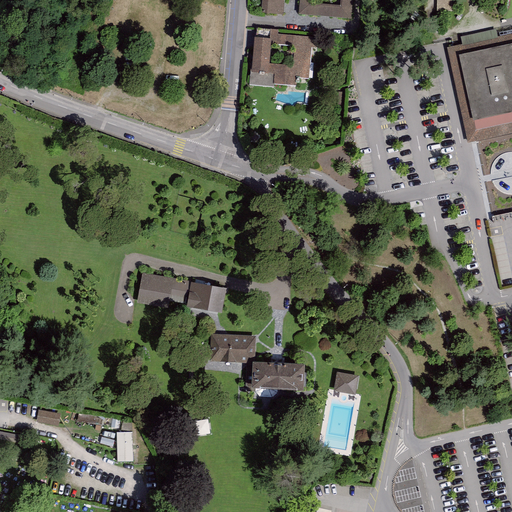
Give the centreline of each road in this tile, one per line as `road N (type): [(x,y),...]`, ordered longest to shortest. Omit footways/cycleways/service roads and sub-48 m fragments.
road 1 (residential): [(218,161),(253,174),(402,361),(409,386),(381,511)]
road 2 (residential): [(0,80),(218,161)]
road 3 (residential): [(218,161),(238,0)]
